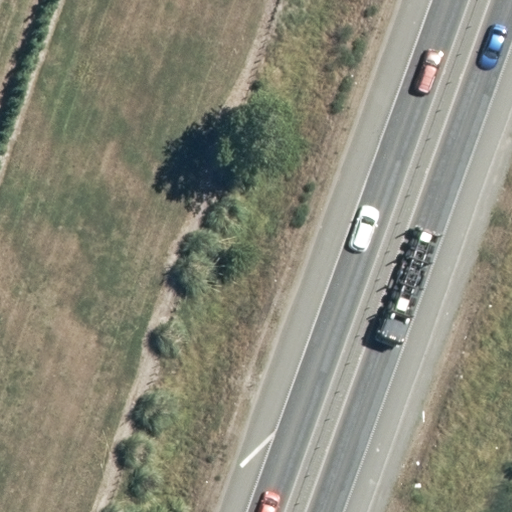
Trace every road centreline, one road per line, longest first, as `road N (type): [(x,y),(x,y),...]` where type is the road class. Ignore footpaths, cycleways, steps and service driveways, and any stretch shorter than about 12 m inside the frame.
road 1 (motorway): [(97,511),(287,0)]
road 2 (trunk): [(503,0),(318,511)]
road 3 (trunk): [(232,511),(415,0)]
